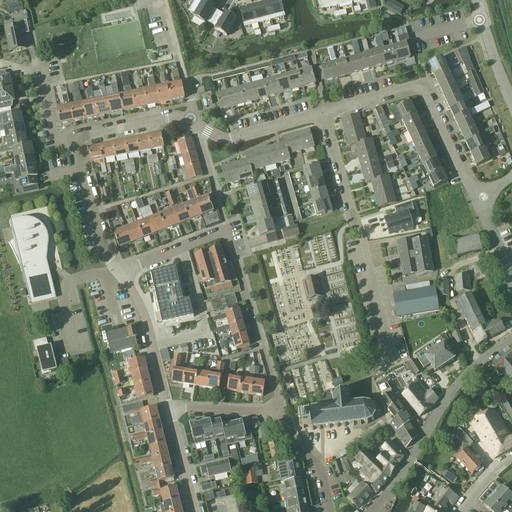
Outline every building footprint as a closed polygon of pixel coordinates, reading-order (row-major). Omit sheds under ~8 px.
[(206,22),(211,25),(218,12),(214,9),(215,7),(203,0),(202,2),(198,0),(195,0),(188,12),(194,16),(193,17),(205,24),(206,22)] [(285,17),(280,0),(273,0),(267,2),(271,21),(285,17)] [(338,7),(336,0),(319,0),(321,10),(337,6),(338,7)] [(373,0),(372,0),(366,2),(369,12),(376,10),(373,0)] [(389,1),(386,7),(394,11),(397,5),(389,1)] [(267,2),(254,5),(259,24),(271,21),(267,2)] [(239,9),(244,28),(259,24),(254,5),(239,9)] [(218,12),(211,25),(216,28),(215,30),(227,36),(237,20),(228,15),(225,13),(223,15),(218,12)] [(20,22),(21,26),(5,29),(10,52),(26,49),(23,35),(29,33),(26,21),(20,22)] [(394,48),(397,62),(410,58),(408,53),(412,52),(408,38),(404,39),(404,36),(398,38),(400,46),(394,48)] [(378,48),(369,51),(374,68),(385,65),(382,51),(381,48),(378,48)] [(385,65),(397,62),(394,48),(382,51),(385,65)] [(463,63),(470,59),(466,48),(457,52),(463,63)] [(365,56),(357,58),(361,72),(374,68),(369,51),(364,52),(365,56)] [(282,60),(283,64),(298,61),(297,56),(282,60)] [(349,75),(361,72),(357,58),(345,61),(349,75)] [(448,64),(445,65),(442,59),(429,65),(434,76),(448,70),(450,69),(448,64)] [(470,59),(463,63),(468,74),(474,71),(473,68),(470,59)] [(349,75),(345,61),(334,64),(338,78),(349,75)] [(338,78),(334,64),(322,68),(318,69),(321,81),(325,80),(326,82),(338,78)] [(311,69),(298,73),(303,88),(315,85),(311,69)] [(453,81),(448,70),(434,76),(439,87),(453,81)] [(471,86),(479,82),(474,71),(468,74),(467,74),(471,86)] [(0,91),(13,89),(11,82),(10,82),(9,77),(5,78),(4,72),(0,72),(0,91)] [(291,91),(303,88),(298,73),(287,76),(291,91)] [(279,95),(291,91),(287,76),(275,79),(279,95)] [(179,77),(173,78),(175,85),(168,86),(171,102),(184,99),(181,84),(180,84),(179,77)] [(148,79),(150,90),(144,91),(147,107),(159,104),(156,89),(155,89),(153,78),(148,79)] [(263,83),(267,98),(279,95),(275,79),(263,83)] [(458,92),(453,81),(439,87),(445,98),(458,92)] [(481,87),(479,82),(471,86),(476,97),(484,94),(481,87)] [(256,101),(267,98),(263,83),(251,86),(256,101)] [(159,104),(171,102),(168,86),(156,89),(159,104)] [(244,105),(256,101),(251,86),(240,89),(244,105)] [(98,117),(110,114),(107,99),(104,87),(99,88),(101,100),(94,101),(98,117)] [(111,88),(113,98),(107,99),(110,114),(122,112),(119,96),(117,87),(111,88)] [(119,96),(122,112),(134,109),(131,94),(130,88),(125,88),(126,95),(119,96)] [(13,89),(0,91),(0,110),(11,108),(10,102),(14,101),(13,97),(14,96),(13,89)] [(240,89),(228,92),(232,108),(244,105),(240,89)] [(89,103),(82,104),(85,120),(98,117),(94,101),(92,90),(87,91),(89,103)] [(134,109),(147,107),(144,91),(131,94),(134,109)] [(220,111),(232,108),(228,92),(216,96),(220,111)] [(463,104),(458,92),(445,98),(450,110),(463,104)] [(75,98),(77,105),(70,106),(73,122),(85,120),(82,104),(81,97),(75,98)] [(395,116),(399,114),(402,120),(415,114),(410,103),(393,111),(395,116)] [(488,103),(476,108),(478,114),(484,111),(483,108),(489,105),(488,103)] [(469,115),(466,110),(463,104),(450,110),(455,121),(469,115)] [(473,116),(478,114),(490,108),(489,105),(483,108),(484,111),(478,114),(476,108),(470,111),(473,116)] [(73,122),(70,106),(57,109),(61,125),(73,122)] [(22,125),(20,114),(3,117),(3,119),(2,119),(3,125),(0,126),(1,129),(22,125)] [(384,114),(378,117),(382,127),(388,124),(384,114)] [(415,114),(402,120),(407,132),(421,126),(415,114)] [(341,120),(345,133),(363,128),(359,115),(341,120)] [(474,126),(469,115),(455,121),(460,132),(474,126)] [(0,125),(0,132),(4,132),(6,137),(7,137),(7,139),(24,135),(22,125),(1,129),(0,126),(0,125)] [(426,137),(421,126),(407,132),(413,143),(426,137)] [(466,144),(479,137),(474,126),(460,132),(466,144)] [(354,145),(366,141),(363,128),(345,133),(349,147),(354,145)] [(486,131),(489,136),(494,133),(492,128),(486,131)] [(309,130),(296,134),(301,152),(314,148),(309,130)] [(386,135),(389,140),(400,135),(397,130),(386,135)] [(301,152),(296,134),(282,138),(284,143),(288,155),(301,152)] [(27,145),(24,135),(7,139),(7,140),(6,141),(7,146),(5,147),(6,150),(27,146),(27,145)] [(148,137),(151,151),(163,148),(161,135),(148,137)] [(400,135),(389,140),(392,147),(397,144),(395,138),(400,136),(400,135)] [(471,155),(485,149),(490,146),(487,141),(485,142),(482,136),(479,137),(466,144),(471,155)] [(139,153),(151,151),(148,137),(137,140),(139,153)] [(418,154),(431,148),(426,137),(413,143),(418,154)] [(181,155),(195,151),(191,138),(177,142),(181,155)] [(137,140),(125,142),(128,156),(139,153),(137,140)] [(358,158),(376,153),(372,140),(366,141),(354,145),(358,158)] [(116,158),(128,156),(125,142),(113,144),(116,158)] [(290,161),(288,155),(284,143),(271,147),(276,165),(290,161)] [(15,158),(15,159),(33,156),(30,144),(27,145),(27,146),(6,150),(5,147),(0,148),(1,154),(13,152),(14,158),(15,158)] [(113,144),(101,147),(103,161),(116,158),(113,144)] [(102,175),(106,174),(105,166),(103,161),(101,147),(88,150),(91,163),(92,163),(92,167),(100,165),(102,175)] [(263,168),(276,165),(271,147),(258,151),(263,168)] [(506,154),(502,147),(496,149),(500,157),(506,154)] [(437,160),(431,148),(418,154),(423,165),(423,166),(437,160)] [(485,149),(471,155),(477,167),(490,160),(485,149)] [(185,168),(198,164),(195,151),(181,155),(185,168)] [(245,154),(247,160),(251,172),(263,168),(258,151),(245,154)] [(358,158),(362,170),(379,165),(376,153),(358,158)] [(35,166),(33,156),(15,159),(16,161),(15,161),(16,167),(13,167),(14,171),(35,166)] [(253,178),(251,172),(247,160),(234,164),(239,181),(253,178)] [(405,160),(399,163),(402,169),(408,166),(405,160)] [(425,178),(428,177),(429,177),(442,171),(441,170),(444,169),(441,163),(440,162),(438,163),(437,160),(423,166),(423,165),(418,168),(421,173),(423,174),(425,178)] [(202,177),(198,164),(185,168),(189,181),(202,177)] [(226,185),(239,181),(234,164),(221,167),(226,185)] [(300,178),(302,183),(322,177),(319,165),(303,170),(305,176),(300,178)] [(379,165),(362,170),(365,184),(371,182),(383,178),(379,165)] [(8,168),(10,175),(13,174),(15,181),(20,180),(20,181),(21,188),(22,188),(37,185),(36,177),(37,177),(35,166),(14,171),(13,167),(8,168)] [(272,173),(274,179),(280,178),(279,171),(272,173)] [(442,171),(429,177),(434,188),(447,182),(442,171)] [(167,175),(159,177),(161,187),(169,185),(167,175)] [(303,188),(308,187),(310,193),(325,189),(322,177),(302,183),(303,188)] [(389,177),(383,178),(371,182),(375,195),(392,190),(389,177)] [(413,177),(407,180),(410,186),(416,183),(413,177)] [(280,193),(285,192),(282,180),(276,182),(280,193)] [(416,183),(410,186),(413,192),(419,189),(416,183)] [(270,196),(267,184),(262,186),(262,185),(246,190),(250,202),(265,197),(265,198),(270,196)] [(102,199),(103,202),(111,201),(110,197),(108,188),(100,190),(102,199)] [(313,205),(329,201),(325,189),(310,193),(313,205)] [(392,190),(375,195),(378,208),(396,203),(392,190)] [(191,203),(183,206),(189,221),(201,217),(195,202),(196,202),(194,198),(191,191),(187,192),(191,203)] [(183,206),(178,209),(177,209),(176,206),(177,205),(171,192),(166,195),(171,208),(172,211),(178,226),(189,221),(183,206)] [(280,193),(283,205),(288,204),(285,192),(280,193)] [(199,196),(194,198),(196,202),(195,202),(201,217),(213,212),(207,197),(201,200),(199,196)] [(268,209),(265,198),(265,197),(250,202),(253,214),(268,209)] [(332,213),(329,201),(313,205),(316,217),(332,213)] [(290,212),(288,204),(283,205),(287,217),(291,216),(290,212)] [(398,216),(385,219),(387,227),(388,235),(413,229),(409,213),(415,212),(413,204),(396,208),(398,216)] [(113,208),(105,210),(107,217),(108,222),(119,219),(116,207),(113,208)] [(149,207),(144,209),(154,235),(166,231),(160,216),(154,218),(149,207)] [(140,211),(144,222),(136,225),(142,240),(154,235),(144,209),(140,211)] [(274,215),(270,216),(268,209),(253,214),(256,226),(276,220),(274,215)] [(172,211),(160,216),(166,231),(178,226),(172,211)] [(53,298),(42,255),(47,242),(47,241),(47,240),(47,239),(47,238),(46,235),(46,233),(45,231),(44,229),(42,228),(41,226),(39,225),(37,223),(35,222),(33,221),(30,221),(28,220),(26,220),(24,220),(21,221),(10,224),(14,240),(14,241),(9,245),(13,250),(19,265),(20,265),(30,304),(53,298)] [(277,225),(276,220),(256,226),(260,238),(275,233),(273,226),(277,225)] [(131,244),(142,240),(136,225),(125,229),(131,244)] [(295,227),(290,229),(282,231),(284,240),(299,235),(297,227),(295,227)] [(113,234),(119,249),(131,244),(125,229),(113,234)] [(478,236),(453,242),(456,253),(457,258),(458,258),(470,254),(482,251),(478,236)] [(433,273),(427,239),(414,241),(414,240),(398,243),(403,277),(416,274),(417,276),(433,273)] [(231,283),(237,281),(231,261),(225,263),(221,248),(195,256),(205,290),(211,289),(212,293),(232,287),(231,283)] [(456,253),(448,254),(449,261),(458,259),(458,258),(457,258),(456,253)] [(179,265),(146,272),(149,287),(155,285),(163,324),(194,318),(190,299),(186,300),(179,265)] [(470,292),(469,275),(455,276),(456,293),(470,292)] [(322,296),(318,278),(303,282),(307,299),(322,296)] [(448,280),(447,280),(437,280),(438,297),(449,296),(448,280)] [(393,295),(397,317),(440,310),(436,287),(393,295)] [(210,301),(210,302),(213,312),(224,309),(223,307),(227,306),(227,308),(237,305),(234,294),(224,297),(220,298),(210,301)] [(486,325),(479,310),(472,294),(457,302),(472,334),(481,328),(487,326),(486,325)] [(221,321),(227,319),(229,326),(242,322),(239,310),(225,314),(213,318),(214,323),(221,321)] [(509,313),(500,317),(503,322),(511,318),(509,313)] [(487,326),(481,328),(487,341),(504,331),(498,321),(493,324),(492,322),(486,325),(487,326)] [(246,334),(242,322),(229,326),(232,338),(246,334)] [(135,328),(106,335),(111,354),(137,348),(135,338),(137,338),(135,328)] [(487,341),(481,328),(472,334),(478,346),(482,343),(483,343),(487,341)] [(460,332),(451,336),(456,346),(464,342),(460,332)] [(249,346),(246,334),(232,338),(236,350),(249,346)] [(440,337),(444,344),(421,359),(419,355),(416,357),(418,361),(424,370),(430,365),(435,373),(454,360),(449,351),(454,348),(449,341),(444,334),(440,337)] [(38,351),(43,373),(56,370),(50,347),(48,347),(46,339),(33,342),(35,352),(38,351)] [(511,346),(509,348),(501,354),(509,364),(511,362),(511,346)] [(489,364),(497,373),(509,364),(501,354),(489,364)] [(171,383),(183,385),(185,371),(179,370),(181,357),(174,356),(172,370),(173,371),(171,383)] [(61,360),(64,370),(70,369),(67,359),(61,360)] [(128,363),(131,376),(147,372),(144,359),(128,363)] [(409,363),(408,363),(412,370),(418,366),(414,360),(409,363)] [(511,381),(511,379),(511,362),(509,364),(497,373),(499,376),(500,377),(505,374),(511,381)] [(210,370),(209,375),(207,389),(219,390),(221,378),(222,378),(225,364),(217,363),(216,371),(210,370)] [(192,366),(191,372),(185,371),(183,385),(195,387),(198,373),(198,367),(194,366),(192,366)] [(351,368),(343,372),(349,383),(357,379),(351,368)] [(147,372),(131,376),(134,388),(150,384),(147,372)] [(207,389),(209,375),(198,373),(195,387),(207,389)] [(375,379),(379,388),(384,386),(380,376),(375,379)] [(239,393),(241,379),(229,377),(227,392),(239,393)] [(333,381),(331,382),(334,388),(343,384),(340,378),(334,381),(333,381)] [(251,395),(253,381),(241,379),(239,393),(251,395)] [(253,381),(251,395),(263,397),(265,383),(253,381)] [(423,403),(428,410),(432,407),(438,401),(430,391),(427,393),(418,382),(409,390),(415,397),(418,394),(424,402),(423,403)] [(153,396),(150,384),(134,388),(137,400),(153,396)] [(383,397),(391,394),(391,391),(387,385),(384,386),(379,388),(383,397)] [(420,417),(428,410),(423,403),(424,402),(418,394),(415,397),(409,390),(402,396),(420,417)] [(312,430),(320,429),(366,423),(372,421),(375,415),(374,408),(370,403),(363,402),(349,404),(348,392),(331,394),(324,395),(325,406),(308,408),(309,416),(299,417),(300,427),(311,426),(312,430)] [(390,424),(396,433),(409,423),(411,421),(404,411),(391,394),(383,397),(389,410),(388,411),(393,418),(391,419),(393,422),(390,424)] [(140,425),(143,424),(159,420),(156,408),(144,411),(143,409),(133,411),(135,417),(138,416),(140,425)] [(488,412),(482,415),(480,411),(468,418),(493,461),(511,449),(511,440),(496,412),(488,412)] [(256,417),(249,421),(254,430),(261,427),(256,417)] [(162,432),(159,420),(143,424),(146,433),(146,436),(162,432)] [(215,441),(211,423),(210,420),(200,423),(205,443),(215,441)] [(224,438),(222,426),(221,420),(211,423),(215,441),(224,438)] [(205,443),(200,423),(196,424),(195,421),(189,423),(195,446),(205,443)] [(245,433),(242,421),(231,424),(237,444),(252,440),(250,431),(245,433)] [(417,437),(409,423),(396,433),(406,449),(417,437)] [(237,444),(231,424),(222,426),(224,438),(226,447),(237,444)] [(473,443),(459,429),(456,432),(462,439),(469,446),(473,443)] [(462,439),(456,432),(456,431),(450,437),(456,444),(462,439)] [(162,432),(146,436),(146,433),(139,434),(141,440),(142,440),(143,442),(148,441),(149,447),(165,444),(162,432)] [(272,459),(281,456),(278,442),(268,444),(272,459)] [(382,450),(384,453),(390,459),(397,467),(403,457),(398,450),(390,442),(382,450)] [(168,455),(165,444),(149,447),(152,456),(152,459),(168,455)] [(477,473),(484,467),(483,466),(472,455),(475,452),(470,446),(467,449),(468,451),(465,453),(458,459),(461,462),(460,463),(472,475),(476,472),(477,473)] [(234,470),(240,469),(236,450),(230,452),(234,470)] [(355,460),(363,468),(382,487),(389,479),(397,467),(390,459),(384,453),(376,461),(365,450),(355,460)] [(349,454),(345,457),(350,462),(354,459),(349,454)] [(171,467),(168,455),(152,459),(152,456),(145,458),(147,464),(153,462),(155,471),(171,467)] [(259,464),(257,457),(249,459),(250,466),(259,464)] [(283,483),(301,479),(298,462),(296,463),(294,457),(276,461),(281,484),(283,483)] [(339,460),(331,463),(336,476),(344,473),(339,460)] [(231,473),(228,461),(200,468),(202,476),(208,475),(209,479),(231,473)] [(157,488),(162,487),(161,482),(174,479),(171,467),(155,471),(157,480),(151,481),(152,487),(156,486),(157,488)] [(382,487),(363,468),(359,473),(367,480),(364,482),(376,494),(382,487)] [(458,478),(448,471),(444,477),(453,485),(458,478)] [(256,472),(244,474),(246,486),(258,484),(257,478),(256,472)] [(303,489),(301,479),(283,483),(284,489),(285,492),(282,493),(284,503),(305,499),(303,489)] [(361,484),(347,499),(358,509),(372,494),(361,484)] [(163,504),(179,500),(176,488),(164,491),(162,487),(157,488),(157,490),(153,491),(154,497),(161,495),(163,502),(163,504)] [(458,498),(444,487),(432,503),(425,511),(444,511),(447,509),(444,507),(447,502),(452,506),(458,498)] [(511,497),(501,487),(493,496),(505,507),(506,505),(511,510),(511,497)] [(213,493),(204,495),(205,502),(214,501),(213,493)] [(505,507),(493,496),(491,498),(489,498),(487,499),(488,502),(484,506),(490,511),(502,511),(504,510),(506,511),(511,511),(511,510),(506,505),(505,507)] [(286,511),(306,508),(305,499),(284,503),(286,511)] [(422,499),(419,505),(425,508),(428,502),(422,499)] [(165,511),(180,511),(182,511),(179,500),(163,504),(165,511)] [(422,511),(424,509),(414,503),(409,511),(422,511)]
